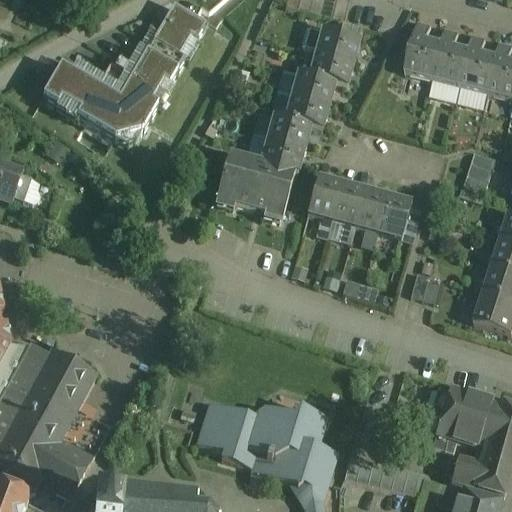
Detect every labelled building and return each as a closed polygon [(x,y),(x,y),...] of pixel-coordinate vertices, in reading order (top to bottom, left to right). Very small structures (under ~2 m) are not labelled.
[(300,0),(288,0),(285,13),(297,16),(300,0)] [(300,0),(297,16),(308,19),(313,0),(300,0)] [(325,0),(313,0),(308,19),(320,22),(325,0)] [(337,2),(330,0),(325,0),(320,22),(331,25),(337,2)] [(349,5),(337,2),(331,25),(343,28),(349,5)] [(61,72),(43,103),(114,145),(142,138),(204,30),(173,12),(119,107),(61,72)] [(431,31),(418,28),(415,42),(428,46),(431,31)] [(322,36),(310,33),(306,35),(301,52),(303,56),(304,56),(304,57),(316,60),(322,36)] [(459,38),(446,35),(442,49),(455,52),(459,38)] [(359,46),(322,36),(316,60),(352,70),(359,46)] [(486,44),(473,41),(470,56),(482,59),(486,44)] [(428,46),(415,42),(405,80),(433,86),(442,49),(428,46)] [(511,54),(511,50),(501,48),(497,63),(509,66),(511,54)] [(455,52),(442,49),(433,86),(460,93),(470,56),(455,52)] [(482,59),(470,56),(460,93),(488,100),(497,63),(482,59)] [(352,70),(316,60),(310,82),(309,83),(335,90),(334,91),(346,94),(352,70)] [(511,66),(509,66),(497,63),(488,100),(511,105),(511,66)] [(335,90),(309,83),(310,82),(298,79),(292,103),(328,113),(334,91),(335,90)] [(328,113),(292,103),(285,126),(310,133),(310,134),(322,137),(328,113)] [(310,133),(285,126),(274,122),(267,146),(304,156),(310,134),(310,133)] [(267,146),(252,142),(246,165),(261,169),(267,146)] [(304,156),(267,146),(261,169),(295,178),(295,179),(297,180),(304,156)] [(496,165),(475,158),(468,180),(489,187),(496,165)] [(246,165),(229,160),(216,207),(282,225),(295,179),(295,178),(261,169),(246,165)] [(23,178),(0,170),(0,205),(12,210),(14,205),(22,183),(23,178)] [(489,187),(468,180),(464,192),(485,199),(489,187)] [(31,186),(22,183),(14,205),(23,208),(31,186)] [(341,191),(317,184),(307,221),(331,228),(341,191)] [(364,197),(341,191),(331,228),(354,234),(364,197)] [(387,204),(364,197),(354,234),(377,240),(387,204)] [(411,210),(387,204),(377,240),(401,247),(411,210)] [(511,219),(510,219),(501,246),(511,249),(511,219)] [(511,249),(501,246),(492,273),(511,279),(511,249)] [(119,263),(99,256),(98,259),(95,267),(114,274),(118,266),(119,263)] [(511,279),(492,273),(484,300),(511,308),(511,279)] [(428,283),(417,279),(411,302),(422,306),(422,305),(428,283)] [(440,286),(428,282),(428,283),(422,305),(433,309),(440,286)] [(345,297),(379,307),(383,295),(349,284),(345,297)] [(511,308),(484,300),(474,330),(511,341),(511,308)] [(0,368),(11,349),(7,328),(1,330),(0,329),(0,368)] [(97,381),(51,356),(49,360),(31,349),(0,404),(0,474),(15,483),(34,493),(35,493),(38,487),(61,445),(97,381)] [(511,411),(451,392),(448,400),(438,397),(434,409),(439,411),(437,417),(429,415),(422,437),(435,441),(456,447),(477,453),(473,467),(459,463),(452,488),(503,502),(511,468),(511,411)] [(296,425),(264,415),(256,420),(255,423),(210,410),(197,450),(223,458),(221,465),(243,472),(247,470),(248,467),(254,469),(250,479),(251,485),(255,489),(261,489),(266,484),(295,493),(302,503),(300,507),(302,511),(322,511),(320,501),(325,500),(337,460),(318,454),(327,425),(299,416),(296,425)] [(456,447),(435,441),(432,451),(453,458),(456,447)] [(93,463),(61,445),(38,487),(70,505),(93,463)] [(419,478),(350,462),(344,484),(413,501),(419,478)] [(0,489),(29,501),(30,500),(35,498),(33,494),(34,493),(15,483),(0,474),(0,489)] [(419,478),(413,501),(418,502),(419,502),(425,485),(426,480),(419,478)] [(440,490),(425,485),(419,502),(418,502),(415,511),(433,511),(435,509),(440,490)] [(122,510),(95,507),(94,511),(210,511),(211,511),(207,510),(206,511),(196,511),(197,509),(196,509),(196,499),(199,497),(197,495),(195,497),(178,495),(176,493),(174,495),(160,494),(161,490),(158,489),(157,493),(143,492),(144,488),(140,488),(140,491),(127,490),(124,487),(121,489),(123,492),(122,502),(120,504),(122,508),(122,510)] [(29,501),(0,489),(0,511),(26,511),(30,501),(29,501)] [(458,511),(462,496),(440,490),(435,509),(444,511),(458,511)] [(500,511),(502,508),(462,496),(458,511),(500,511)]
